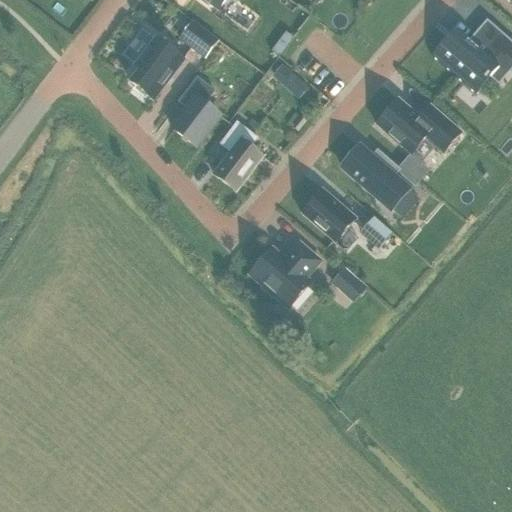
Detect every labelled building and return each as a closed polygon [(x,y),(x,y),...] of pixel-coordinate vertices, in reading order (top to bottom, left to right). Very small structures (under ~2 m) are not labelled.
[(199,0),(208,6),(210,4),(219,10),(226,0),(199,0)] [(433,56),(432,57),(476,95),(477,94),(476,93),(485,82),(486,82),(490,78),(489,78),(502,63),(511,71),(511,70),(511,42),(487,21),(468,42),(456,32),(434,57),(433,56)] [(218,43),(192,23),(180,40),(206,59),(218,43)] [(148,97),(154,102),(185,61),(158,40),(136,68),(142,72),(132,85),(138,90),(136,92),(146,99),(148,97)] [(291,76),(281,86),(298,102),(309,92),(291,76)] [(188,111),(173,131),(195,148),(219,116),(205,105),(215,93),(197,79),(178,103),(188,111)] [(398,101),(376,127),(411,157),(425,140),(443,155),(461,134),(430,107),(420,120),(398,101)] [(292,128),(298,133),(306,123),(301,118),(292,128)] [(231,154),(214,177),(235,193),(262,157),(250,149),(258,139),(237,123),(220,146),(231,154)] [(374,162),(358,148),(341,168),(389,209),(406,188),(393,177),(400,170),(381,154),(374,162)] [(323,191),(302,216),(335,244),(356,220),(323,191)] [(360,235),(378,251),(392,235),(374,219),(360,235)] [(311,284),(305,279),(320,263),(299,245),(289,257),(290,258),(285,262),(272,250),(249,276),(263,288),(262,290),(272,299),(273,297),(289,310),(311,284)] [(345,270),(333,284),(354,302),(366,289),(345,270)]
